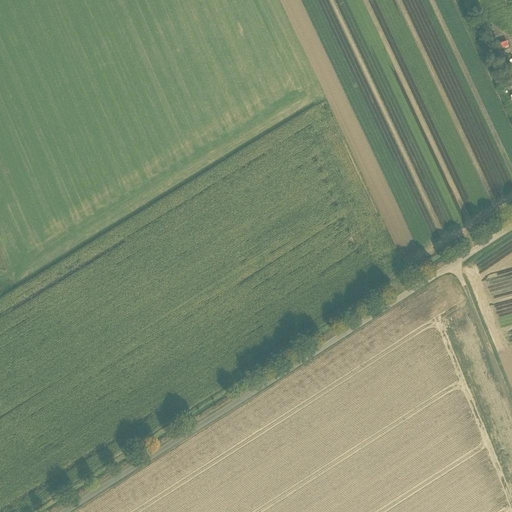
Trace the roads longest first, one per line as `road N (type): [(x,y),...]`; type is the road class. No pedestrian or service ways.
road 1 (unclassified): [(511,227),(64,511)]
road 2 (track): [(454,262),(511,404)]
